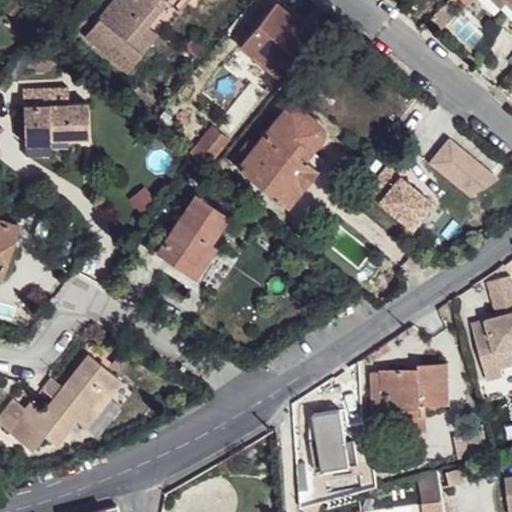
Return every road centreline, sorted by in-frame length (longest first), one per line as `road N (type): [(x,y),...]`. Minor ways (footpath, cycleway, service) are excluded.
road 1 (tertiary): [(146,466),(511,244)]
road 2 (unclassified): [(511,136),(344,0)]
road 3 (tertiary): [(0,511),(146,466)]
